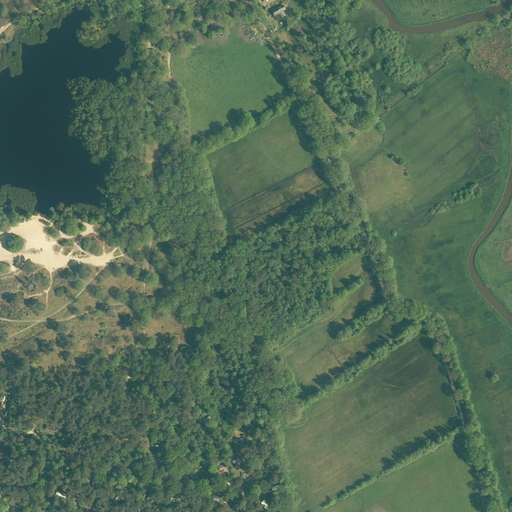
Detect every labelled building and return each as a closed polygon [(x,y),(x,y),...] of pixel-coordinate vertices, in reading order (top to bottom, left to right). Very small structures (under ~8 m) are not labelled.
[(275,8),(272,10),(275,16),(276,16),(277,19),(281,18),(279,12),(285,9),(283,6),(278,8),(278,7),(275,8)] [(164,413),(158,421),(161,423),(167,416),(164,413)] [(58,434),(59,430),(46,427),(46,428),(41,427),(40,431),(45,433),(46,432),(55,435),(55,433),(58,434)] [(190,469),(187,472),(192,477),(195,474),(197,472),(194,468),(191,471),(190,469)] [(271,509),(266,501),(262,504),(266,511),(267,511),(269,511),(271,511),(270,509),(271,509)]
